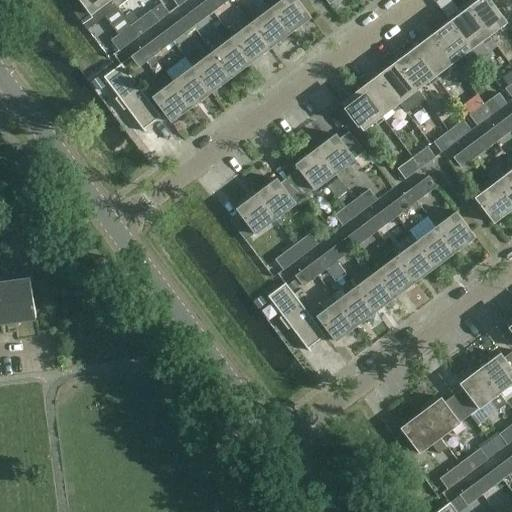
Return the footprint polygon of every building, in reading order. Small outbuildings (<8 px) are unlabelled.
[(68,0),(66,1),(87,30),(117,8),(112,0),(111,0),(68,0)] [(212,0),(218,8),(229,0),(212,0)] [(297,0),(282,0),(272,8),(291,33),(311,18),(297,0)] [(502,8),(499,10),(490,0),(478,0),(476,2),(473,0),(471,0),(465,5),(468,8),(489,37),(499,29),(501,32),(508,26),(506,24),(508,23),(506,20),(509,18),(502,8)] [(213,12),(205,2),(186,16),(194,27),(213,12)] [(272,8),(252,23),(271,48),(291,33),(272,8)] [(447,18),(450,22),(472,50),(482,42),(484,45),(491,39),(489,37),(468,8),(458,16),(455,12),(447,18)] [(126,20),(131,26),(139,36),(154,25),(146,15),(136,22),(132,16),(126,20)] [(194,27),(186,16),(171,27),(179,38),(194,27)] [(471,50),(472,50),(450,22),(440,29),(437,26),(429,32),(432,35),(454,63),(464,55),(466,58),(473,53),(471,50)] [(271,48),(252,23),(232,37),(251,63),(271,48)] [(119,51),(139,36),(131,26),(111,41),(119,51)] [(166,31),(151,42),(159,53),(174,42),(166,31)] [(453,64),(454,63),(432,35),(422,43),(419,39),(411,45),(414,49),(414,48),(436,77),(446,69),(448,71),(455,66),(453,64)] [(232,37),(213,52),(232,78),(251,63),(232,37)] [(154,57),(146,46),(131,57),(139,68),(154,57)] [(435,77),(436,77),(414,48),(414,49),(404,56),(401,53),(393,59),(396,62),(397,62),(418,90),(428,83),(430,85),(437,80),(435,77)] [(232,78),(213,52),(193,67),(212,93),(232,78)] [(425,100),(418,90),(397,62),(396,62),(386,70),(383,66),(376,72),(378,76),(379,75),(400,104),(407,113),(425,100)] [(161,117),(122,64),(105,77),(105,76),(104,77),(145,132),(146,131),(144,129),(161,117)] [(193,67),(173,82),(192,107),(212,93),(193,67)] [(507,86),(511,82),(511,69),(501,78),(507,86)] [(379,75),(378,76),(368,83),(366,79),(358,85),(360,89),(361,89),(382,117),(400,104),(379,75)] [(192,107),(173,82),(153,97),(172,123),(192,107)] [(364,131),(382,117),(361,89),(360,89),(350,96),(348,93),(340,99),(364,131)] [(499,93),(484,104),(492,115),(507,104),(499,93)] [(477,126),(492,115),(484,104),(469,115),(477,126)] [(511,130),(511,122),(508,117),(488,132),(496,142),(511,130)] [(463,120),(448,131),(456,142),(471,130),(463,120)] [(316,149),(335,175),(355,160),(355,159),(364,151),(349,131),(340,139),(336,134),(316,149)] [(441,153),(456,142),(448,131),(433,142),(441,153)] [(496,142),(488,132),(473,143),(481,153),(496,142)] [(427,147),(412,158),(420,168),(435,157),(427,147)] [(468,147),(454,158),(462,168),(476,157),(468,147)] [(315,190),(335,175),(316,149),(296,164),(299,169),(290,176),(305,196),(314,189),(315,190)] [(420,168),(412,158),(398,169),(406,180),(420,168)] [(511,204),(511,170),(495,183),(511,204)] [(305,196),(290,176),(280,183),(277,179),(257,194),(276,219),(296,204),(295,203),(305,196)] [(437,187),(429,176),(414,187),(422,198),(437,187)] [(495,223),(511,210),(511,204),(495,183),(475,198),(495,223)] [(355,200),(362,211),(377,200),(369,189),(355,200)] [(409,191),(394,202),(402,212),(417,201),(409,191)] [(256,234),(276,219),(257,194),(237,209),(240,213),(230,221),(245,241),(255,234),(256,234)] [(343,226),(362,211),(355,200),(335,215),(343,226)] [(397,216),(389,206),(375,217),(382,227),(397,216)] [(436,227),(455,253),(476,237),(457,212),(436,227)] [(370,221),(355,232),(363,242),(377,231),(370,221)] [(417,242),(436,267),(455,253),(436,227),(417,242)] [(295,245),(303,255),(318,244),(310,234),(295,245)] [(358,246),(350,235),(335,246),(343,257),(358,246)] [(397,257),(416,282),(436,267),(417,242),(397,257)] [(283,270),(303,255),(295,245),(276,259),(283,270)] [(330,250),(315,261),(323,272),(338,261),(330,250)] [(396,297),(416,282),(397,257),(377,271),(396,297)] [(310,265),(295,276),(303,286),(318,275),(310,265)] [(396,297),(377,271),(357,286),(376,312),(396,297)] [(0,282),(0,323),(37,319),(31,278),(0,282)] [(310,351),(311,350),(309,348),(325,336),(286,283),(269,296),(269,295),(268,296),(310,351)] [(337,301),(356,327),(376,312),(357,286),(337,301)] [(356,327),(337,301),(317,316),(336,342),(356,327)] [(501,353),(481,368),(500,394),(501,393),(511,385),(511,386),(511,351),(504,358),(501,353)] [(501,393),(500,394),(481,368),(460,384),(464,388),(454,395),(469,415),(479,408),(479,409),(493,399),(499,407),(507,401),(501,393)] [(421,413),(440,438),(452,430),(456,435),(465,429),(460,423),(469,415),(454,395),(445,402),(441,398),(421,413)] [(447,447),(440,438),(421,413),(401,428),(404,432),(395,440),(410,460),(419,453),(420,454),(432,445),(439,454),(447,447)] [(511,424),(499,434),(507,445),(511,441),(511,424)] [(460,464),(468,474),(488,459),(480,449),(460,464)] [(511,472),(511,456),(499,466),(507,476),(511,472)] [(440,479),(448,489),(468,474),(460,464),(440,479)] [(494,469),(480,480),(487,491),(502,480),(494,469)] [(475,484),(460,495),(468,506),(482,495),(475,484)] [(457,497),(451,502),(458,511),(464,507),(457,497)] [(457,511),(450,502),(437,511),(457,511)]
